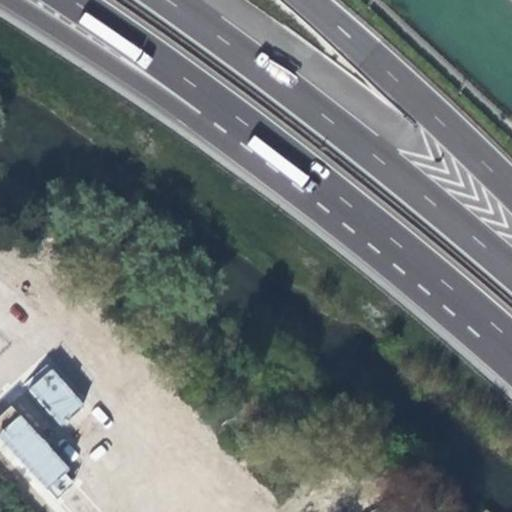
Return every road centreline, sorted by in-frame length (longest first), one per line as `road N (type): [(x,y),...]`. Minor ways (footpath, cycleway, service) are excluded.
road 1 (motorway): [(511,273),(312,106),(165,0)]
road 2 (motorway): [(5,0),(198,129),(280,152)]
road 3 (motorway): [(280,152),(511,344)]
road 4 (motorway): [(511,192),(305,0)]
road 5 (motorway): [(72,0),(280,152)]
